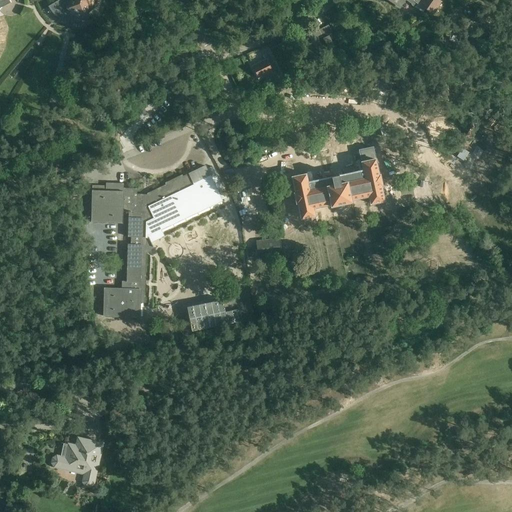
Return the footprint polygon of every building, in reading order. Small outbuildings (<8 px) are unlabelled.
[(92,0),(59,0),(52,5),(55,9),(56,11),(59,13),(61,14),(63,15),(65,16),(67,17),(68,17),(71,18),(73,18),(75,18),(77,17),(79,17),(86,15),(84,14),(88,5),(90,6),(92,0)] [(423,11),(425,9),(410,0),(388,0),(400,8),(405,1),(421,12),(423,11)] [(410,0),(425,9),(433,15),(442,2),(438,0),(410,0)] [(44,15),(50,11),(44,2),(38,6),(44,15)] [(324,39),(329,37),(329,36),(333,33),(328,25),(319,30),(324,39)] [(311,53),(321,48),(314,33),(309,35),(313,43),(308,46),(311,53)] [(329,37),(324,39),(333,58),(339,55),(329,37)] [(263,55),(265,60),(253,67),(255,72),(255,74),(256,76),(258,77),(259,79),(265,75),(270,85),(282,79),(268,52),(263,55)] [(343,107),(331,110),(333,120),(345,117),(343,107)] [(307,110),(293,113),(295,123),(309,120),(307,110)] [(360,114),(352,116),(354,124),(361,122),(360,114)] [(326,116),(313,119),(315,129),(328,127),(326,116)] [(306,174),(292,177),(295,193),(297,204),(298,203),(301,219),(315,216),(313,208),(331,204),(332,207),(333,206),(352,202),(352,200),(369,196),(371,204),(384,201),(381,185),(382,185),(380,175),(379,175),(378,170),(377,164),(373,147),(359,150),(361,156),(364,170),(337,176),(308,182),(306,174)] [(231,151),(222,156),(230,171),(239,166),(231,151)] [(182,177),(181,176),(165,184),(166,185),(148,193),(147,195),(138,195),(138,188),(124,188),(125,184),(106,183),(106,191),(92,191),(92,222),(122,223),(123,212),(129,212),(128,236),(131,237),(131,244),(128,244),(127,281),(122,281),(122,288),(104,287),(103,317),(140,318),(141,303),(145,303),(146,254),(154,247),(151,243),(165,237),(162,230),(222,201),(222,200),(211,178),(205,166),(182,177)] [(228,187),(223,189),(216,175),(211,178),(222,200),(231,196),(232,195),(229,190),(228,187)] [(419,181),(409,183),(413,200),(423,198),(419,181)] [(278,239),(257,242),(259,256),(279,253),(278,239)] [(201,329),(250,320),(245,296),(197,304),(201,329)] [(64,443),(60,457),(57,456),(53,458),(53,462),(55,466),(85,473),(84,481),(86,485),(89,486),(93,484),(103,443),(78,438),(76,446),(64,443)]
